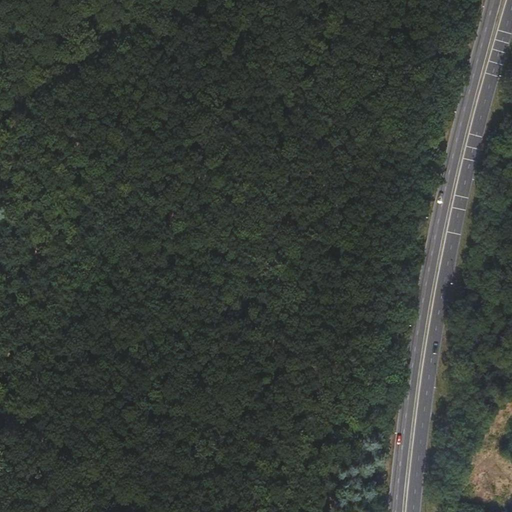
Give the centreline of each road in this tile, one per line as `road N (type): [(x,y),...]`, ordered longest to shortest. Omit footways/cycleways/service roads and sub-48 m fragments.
road 1 (primary): [(493,0),(440,205),(396,511)]
road 2 (primary): [(413,511),(439,306),(511,10)]
road 3 (track): [(0,124),(166,0)]
road 4 (unclassified): [(0,413),(126,511)]
